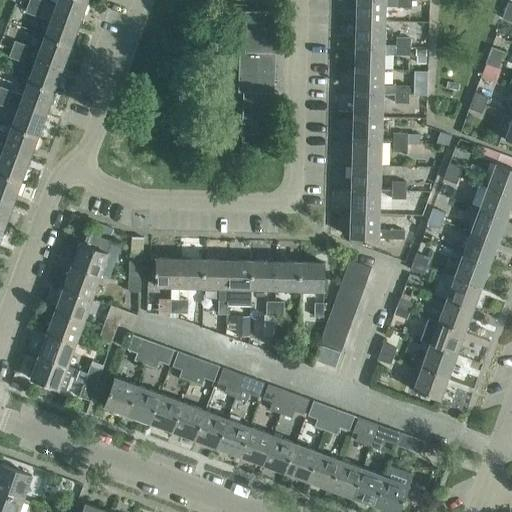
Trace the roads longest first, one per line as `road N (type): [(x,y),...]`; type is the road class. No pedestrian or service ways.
road 1 (residential): [(68,168),(144,203),(293,201),(302,0)]
road 2 (residential): [(255,511),(0,418)]
road 3 (residential): [(351,397),(157,325)]
road 4 (residential): [(68,168),(93,135),(141,0)]
road 5 (residential): [(0,337),(68,168)]
road 6 (residential): [(499,450),(351,397)]
road 7 (residential): [(351,397),(395,284)]
